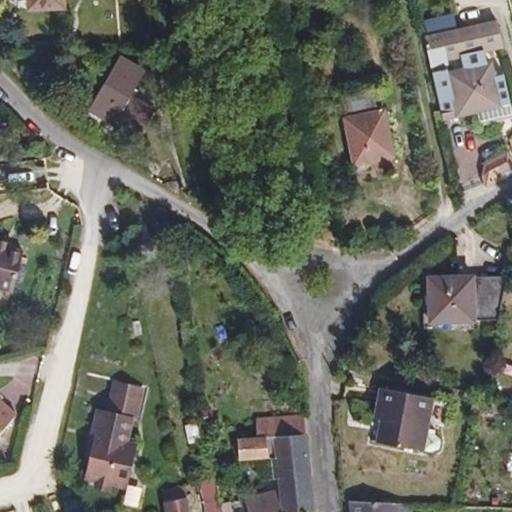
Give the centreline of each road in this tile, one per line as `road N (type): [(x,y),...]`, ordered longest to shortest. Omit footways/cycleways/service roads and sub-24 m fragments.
road 1 (residential): [(0,488),(48,474),(99,167)]
road 2 (residential): [(99,167),(144,184),(287,267)]
road 3 (residential): [(316,318),(329,511)]
road 4 (residential): [(349,284),(386,270),(511,186)]
road 5 (residential): [(99,167),(0,81)]
